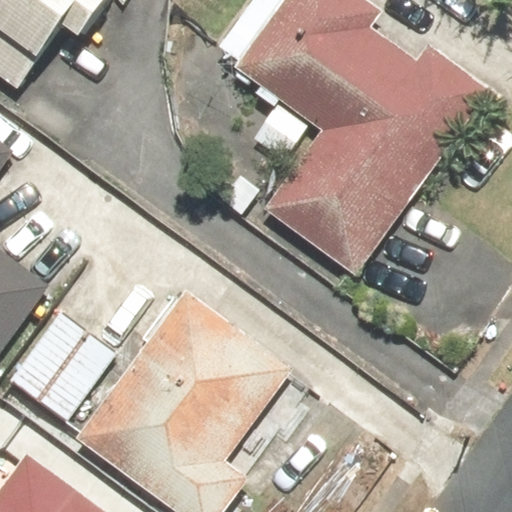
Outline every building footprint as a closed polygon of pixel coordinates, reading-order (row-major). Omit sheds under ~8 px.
[(112,0),(0,0),(0,85),(17,98),(57,43),(73,54),(112,0)] [(263,219),(356,285),(489,99),(426,54),(415,69),(366,35),(377,20),(349,0),(289,0),(231,81),(318,142),(263,219)] [(0,359),(48,292),(0,258),(0,176),(13,159),(0,150),(0,359)] [(184,301),(75,449),(160,511),(228,511),(248,486),(225,469),(291,379),(184,301)] [(59,320),(9,390),(64,430),(115,361),(59,320)] [(92,511),(24,462),(0,495),(0,511),(92,511)]
